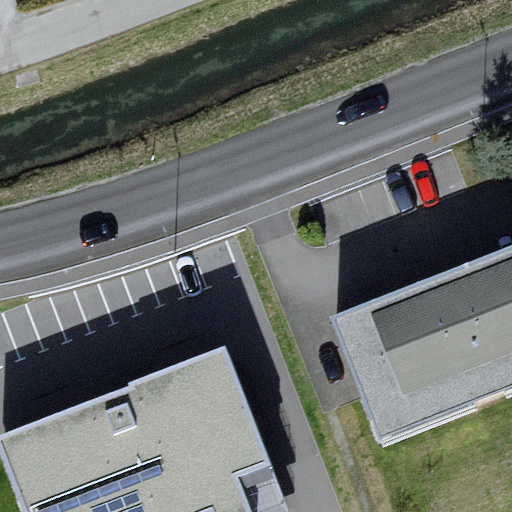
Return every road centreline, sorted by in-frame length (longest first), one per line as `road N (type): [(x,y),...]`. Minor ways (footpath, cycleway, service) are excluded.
road 1 (secondary): [(0,243),(250,164),(511,60)]
road 2 (residential): [(139,0),(0,49)]
